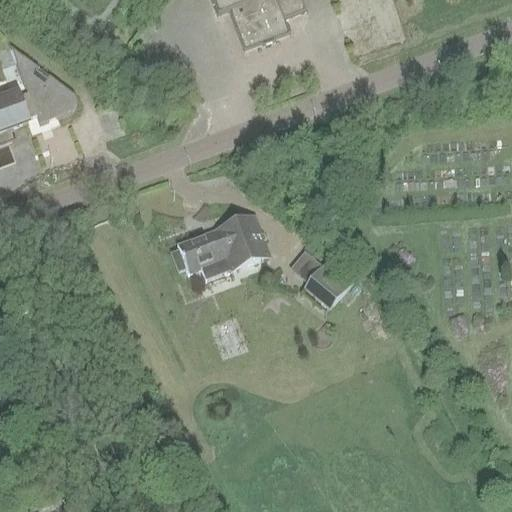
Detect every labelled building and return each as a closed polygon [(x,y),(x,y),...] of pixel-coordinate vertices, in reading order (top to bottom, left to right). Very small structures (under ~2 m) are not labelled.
[(302,0),(211,0),(218,18),(228,15),(244,55),(287,38),(283,26),(308,16),(302,0)] [(0,150),(15,145),(15,144),(13,145),(9,134),(28,127),(27,124),(36,121),(39,129),(70,118),(74,114),(76,109),(76,103),(72,99),(10,51),(27,98),(18,101),(17,99),(0,105),(0,150)] [(242,275),(273,263),(269,251),(268,252),(256,220),(176,249),(178,255),(170,258),(178,277),(185,274),(186,277),(213,267),(214,272),(227,267),(231,279),(242,275)] [(327,270),(324,273),(306,295),(330,315),(351,291),(327,270)] [(0,426),(9,421),(3,411),(0,412),(0,426)] [(38,511),(44,511),(42,501),(35,503),(36,511),(38,511)]
